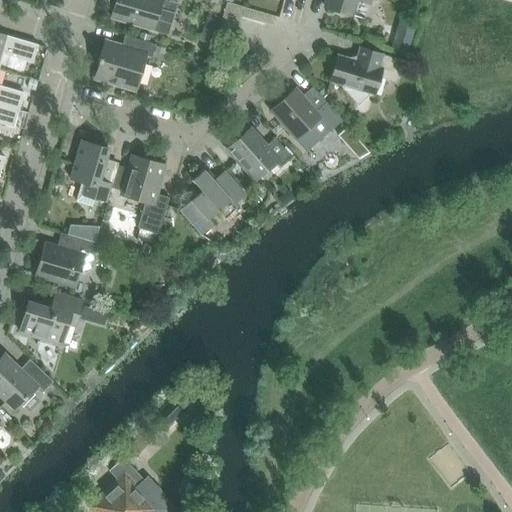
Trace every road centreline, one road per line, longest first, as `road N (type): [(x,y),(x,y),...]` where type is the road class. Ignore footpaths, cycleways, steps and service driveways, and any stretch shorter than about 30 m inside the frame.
road 1 (residential): [(51,91),(197,136),(301,44)]
road 2 (residential): [(11,239),(51,91)]
